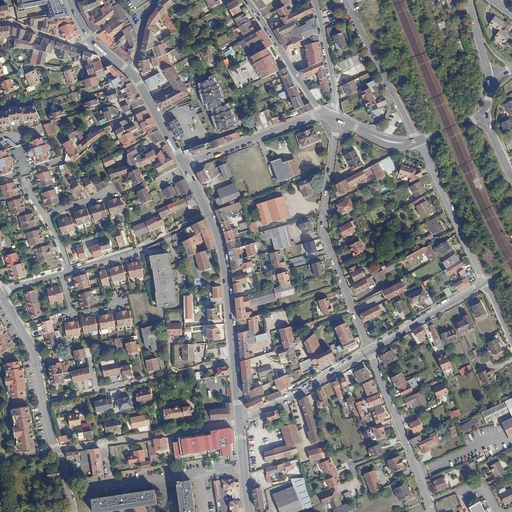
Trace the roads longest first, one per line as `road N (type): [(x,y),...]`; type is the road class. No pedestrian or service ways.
road 1 (residential): [(336,119),(324,232),(370,350)]
road 2 (residential): [(53,399),(235,359)]
road 3 (residential): [(57,450),(34,353),(0,293)]
road 4 (residential): [(427,501),(370,350)]
road 5 (residential): [(418,141),(482,283)]
road 6 (residential): [(208,212),(69,272)]
road 7 (residential): [(414,134),(345,0)]
road 8 (primary): [(208,212),(222,253),(235,359)]
road 9 (residential): [(240,418),(305,391),(370,350)]
road 10 (tertiary): [(322,114),(184,165)]
road 11 (residential): [(101,443),(240,423)]
road 12 (residential): [(322,114),(247,0)]
road 13 (residential): [(370,350),(482,283)]
